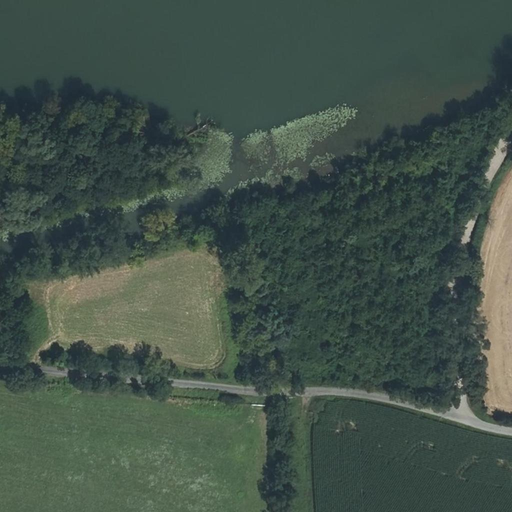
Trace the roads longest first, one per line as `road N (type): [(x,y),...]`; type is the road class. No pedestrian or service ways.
road 1 (track): [(463,418),(453,284),(462,243),(511,137)]
road 2 (track): [(260,391),(0,365)]
road 3 (unclassified): [(511,431),(377,396),(260,391)]
